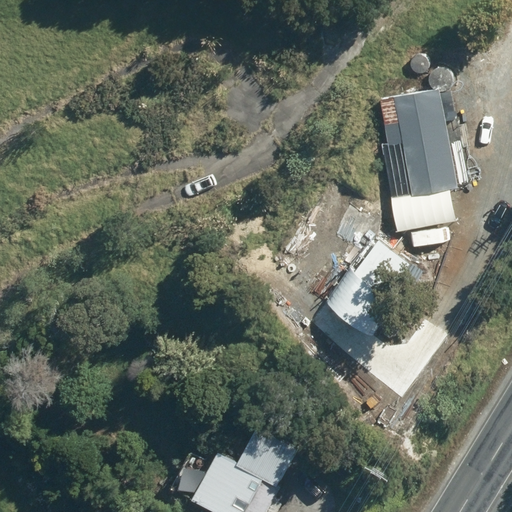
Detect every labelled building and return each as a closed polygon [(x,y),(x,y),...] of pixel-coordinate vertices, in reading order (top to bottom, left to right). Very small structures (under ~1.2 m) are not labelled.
[(456,186),(439,88),(378,99),(386,143),(401,139),(412,195),(456,186)] [(352,270),(348,266),(324,303),(373,336),(398,300),(389,294),(410,265),(374,239),(352,270)] [(330,244),(305,275),(318,284),(343,254),(330,244)] [(147,354),(138,367),(156,381),(165,368),(147,354)] [(274,511),(280,501),(273,497),(296,454),(293,453),(296,448),(255,425),(235,461),(215,450),(190,498),(216,511),(274,511)] [(367,441),(358,458),(367,463),(377,446),(367,441)] [(344,482),(355,493),(362,485),(351,474),(344,482)]
